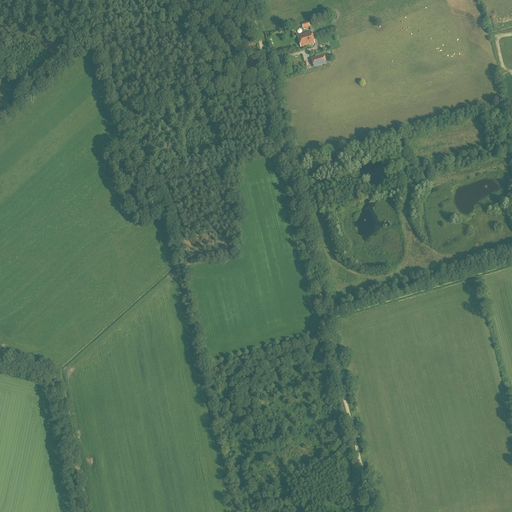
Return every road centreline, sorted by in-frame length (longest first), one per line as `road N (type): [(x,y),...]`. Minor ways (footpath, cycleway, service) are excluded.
road 1 (track): [(373,511),(250,0)]
road 2 (track): [(121,116),(269,80)]
